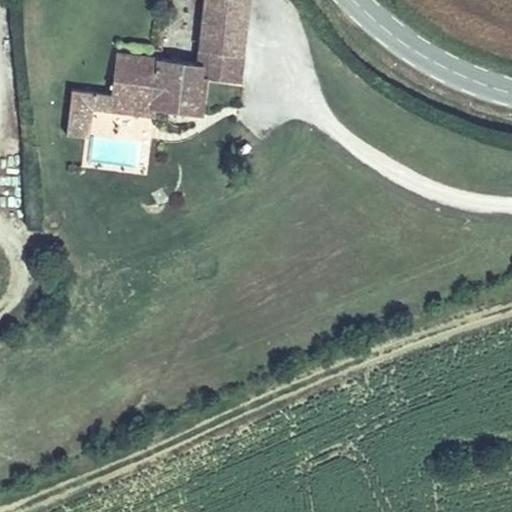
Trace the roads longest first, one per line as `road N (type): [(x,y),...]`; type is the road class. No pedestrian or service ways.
road 1 (track): [(5,511),(511,303)]
road 2 (tertiary): [(511,95),(410,52),(351,0)]
